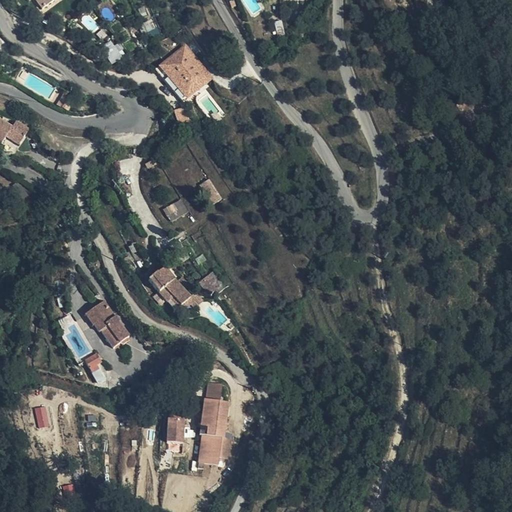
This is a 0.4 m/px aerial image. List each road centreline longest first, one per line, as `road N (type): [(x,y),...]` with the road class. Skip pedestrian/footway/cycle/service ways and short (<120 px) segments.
road 1 (residential): [(336,0),(341,62),(378,148),(383,185),(375,216),(354,208),(332,165),(255,71),(216,0)]
road 2 (residential): [(110,127),(76,176),(80,202),(131,309),(219,353),(255,386),(263,407),(234,511)]
road 3 (track): [(372,511),(396,431),(402,370),(381,301),(375,216)]
road 4 (residential): [(0,19),(17,39),(134,106),(129,123),(110,127)]
